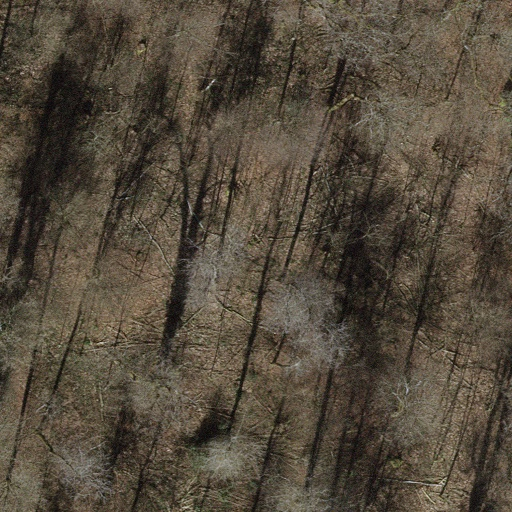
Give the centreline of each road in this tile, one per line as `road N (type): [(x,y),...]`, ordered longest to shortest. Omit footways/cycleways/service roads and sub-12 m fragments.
road 1 (motorway): [(77,511),(392,0)]
road 2 (motorway): [(101,0),(0,164)]
